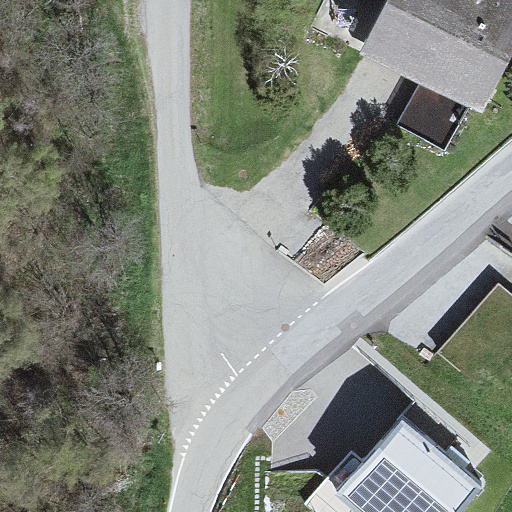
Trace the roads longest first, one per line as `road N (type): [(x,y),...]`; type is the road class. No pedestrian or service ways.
road 1 (residential): [(250,395),(203,325),(185,259),(166,0)]
road 2 (residential): [(511,169),(250,395)]
road 3 (tertiary): [(250,395),(216,443),(191,511)]
